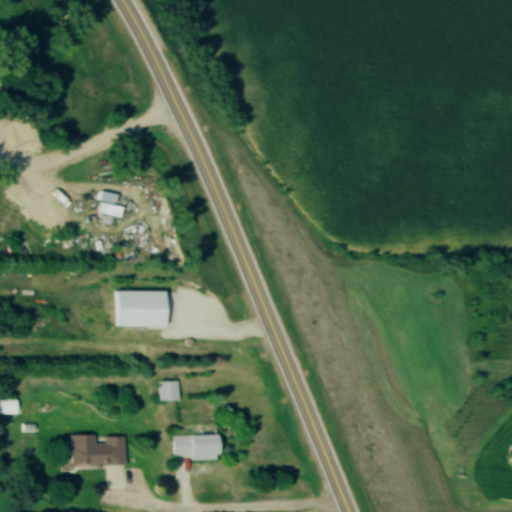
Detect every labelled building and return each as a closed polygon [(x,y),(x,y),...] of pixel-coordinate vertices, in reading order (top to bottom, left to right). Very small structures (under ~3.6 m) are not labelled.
[(51,213),(33,198),(27,205),(45,220),(51,213)] [(160,327),(160,292),(111,292),(111,327),(160,327)] [(172,382),(154,382),(154,401),(172,401),(172,382)] [(0,413),(15,414),(15,400),(0,399),(0,413)] [(67,435),(68,467),(121,466),(120,436),(100,436),(100,443),(91,444),(91,435),(67,435)] [(168,436),(169,456),(187,456),(187,461),(215,460),(214,435),(168,436)]
